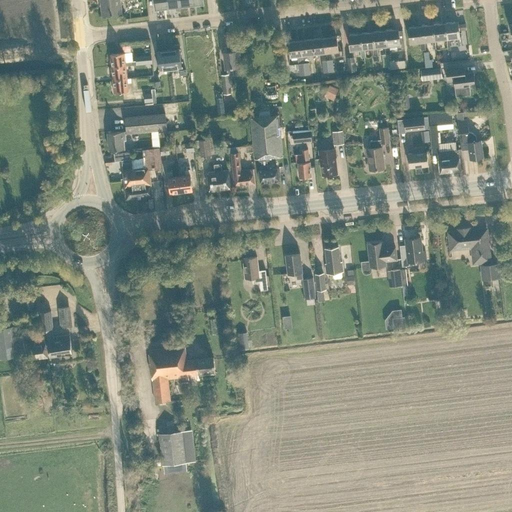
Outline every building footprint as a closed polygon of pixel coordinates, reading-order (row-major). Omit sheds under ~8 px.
[(119,0),(101,0),(103,14),(121,12),(119,0)] [(166,0),(154,0),(156,8),(168,7),(166,0)] [(458,23),(458,21),(445,23),(447,38),(449,38),(457,37),(458,45),(462,45),(461,36),(460,36),(459,30),(458,23)] [(450,46),(449,38),(447,38),(445,23),(433,24),(435,40),(437,39),(444,39),(445,47),(450,46)] [(438,48),(437,39),(435,40),(433,24),(421,26),(423,41),(424,41),(432,40),(433,48),(438,48)] [(425,49),(424,41),(423,41),(421,26),(408,27),(410,43),(420,42),(421,50),(425,49)] [(403,29),(398,30),(398,28),(386,30),(387,45),(389,45),(397,44),(397,49),(405,48),(403,29)] [(390,53),(389,45),(387,45),(386,30),(373,31),(375,47),(377,47),(385,46),(386,54),(386,60),(389,60),(388,54),(390,53)] [(378,55),(377,47),(375,47),(373,31),(361,33),(363,48),(365,48),(372,47),(374,60),(377,60),(377,55),(378,55)] [(366,56),(365,48),(363,48),(361,33),(348,34),(350,50),(360,49),(361,57),(366,56)] [(326,52),(338,51),(336,36),(324,37),(326,52)] [(314,53),(326,52),(324,37),(313,39),(314,53)] [(303,55),(314,53),(313,39),(301,40),(303,55)] [(303,55),(301,40),(289,42),(291,56),(297,55),(298,64),(294,65),(295,75),(300,74),(300,75),(305,74),(304,63),(303,55)] [(152,63),(151,55),(150,45),(143,46),(144,56),(135,57),(136,60),(125,61),(125,52),(110,54),(111,67),(126,65),(126,66),(136,65),(136,64),(152,63)] [(228,74),(229,75),(233,74),(232,67),(238,66),(237,58),(240,58),(239,50),(237,50),(231,51),(230,46),(223,47),(226,68),(227,74),(228,74)] [(172,49),(168,50),(170,68),(182,67),(182,66),(180,49),(180,48),(172,49)] [(159,70),(170,68),(168,50),(160,51),(156,51),(156,52),(157,52),(159,69),(159,70)] [(355,71),(354,56),(347,57),(348,71),(355,71)] [(406,61),(390,63),(390,69),(407,67),(406,61)] [(126,72),(126,66),(126,65),(111,67),(112,79),(127,78),(133,77),(133,72),(126,72)] [(442,78),(441,67),(420,69),(422,80),(442,78)] [(448,80),(454,80),(456,94),(464,93),(466,95),(468,94),(470,92),(469,89),(475,88),(473,72),(464,74),(463,67),(447,69),(448,80)] [(224,94),(230,93),(231,93),(230,89),(229,78),(229,75),(228,74),(227,74),(222,74),(223,90),(224,94)] [(127,78),(112,79),(114,92),(128,91),(127,78)] [(339,88),(330,84),(324,96),(333,100),(339,88)] [(277,96),(276,85),(267,86),(268,97),(277,96)] [(156,102),(155,88),(151,89),(151,93),(144,94),(145,102),(145,105),(153,104),(153,103),(156,102)] [(223,97),(216,98),(218,112),(224,112),(223,97)] [(165,130),(179,128),(177,102),(164,103),(165,113),(125,117),(127,133),(165,130)] [(457,119),(464,119),(463,116),(469,115),(468,111),(457,112),(457,119)] [(278,115),(260,117),(259,112),(253,113),(254,117),(250,118),(254,159),(259,158),(259,161),(262,160),(262,166),(260,166),(260,170),(258,171),(259,183),(279,181),(277,169),(273,169),(272,165),(267,165),(266,158),(282,156),(278,115)] [(458,149),(439,151),(437,125),(453,123),(452,112),(429,114),(430,124),(432,152),(437,152),(440,172),(460,170),(458,149)] [(425,128),(424,117),(398,120),(399,131),(425,128)] [(481,140),(476,141),(476,135),(473,133),(469,132),(467,119),(458,121),(461,147),(468,146),(470,159),(483,157),(481,140)] [(381,143),(390,142),(388,127),(379,128),(381,139),(369,141),(370,148),(366,148),(367,157),(368,156),(369,170),(384,168),(381,143)] [(312,141),(311,130),(293,132),(294,143),(312,141)] [(124,140),(126,140),(125,131),(107,133),(109,150),(124,149),(124,140)] [(334,144),(343,143),(342,131),(333,132),(334,144)] [(201,156),(211,154),(209,138),(199,140),(201,156)] [(187,152),(194,151),(194,143),(186,144),(187,152)] [(176,159),(175,144),(168,145),(160,146),(162,161),(176,159)] [(429,171),(428,165),(427,152),(424,152),(424,146),(413,147),(414,153),(408,154),(409,167),(420,166),(421,172),(429,171)] [(152,196),(149,169),(162,167),(159,147),(142,149),(144,159),(131,161),(132,169),(134,168),(137,198),(152,196)] [(337,174),(335,157),(337,157),(336,148),(320,150),(320,158),(321,166),(322,166),(323,175),(337,174)] [(299,178),(311,176),(310,161),(309,161),(308,149),(301,149),(303,162),(298,162),(299,178)] [(253,169),(240,171),(239,165),(240,165),(238,152),(235,152),(230,153),(234,186),(254,183),(253,169)] [(126,199),(137,198),(134,168),(132,169),(131,161),(122,162),(123,169),(122,169),(126,199)] [(209,191),(230,188),(228,170),(222,170),(221,164),(214,164),(215,171),(207,172),(209,191)] [(181,192),(192,191),(190,175),(191,175),(190,169),(185,169),(186,175),(179,176),(181,192)] [(181,192),(179,176),(173,177),(172,171),(167,172),(167,178),(168,178),(170,194),(181,192)] [(474,263),(490,261),(486,229),(449,233),(451,249),(469,247),(472,249),(474,263)] [(420,237),(405,239),(406,245),(399,245),(402,266),(409,265),(408,262),(426,260),(425,251),(421,251),(420,237)] [(372,268),(372,267),(385,265),(385,261),(397,259),(395,246),(387,247),(387,249),(383,249),(382,242),(368,243),(370,260),(361,261),(362,269),(362,271),(364,273),(366,274),(370,273),(372,271),(372,268)] [(341,271),(343,271),(342,262),(340,262),(338,247),(325,248),(327,264),(325,264),(326,273),(333,272),(333,277),(335,278),(341,277),(342,276),(341,271)] [(302,272),(300,253),(285,255),(288,274),(296,273),(297,279),(303,278),(302,272)] [(259,270),(257,256),(243,258),(245,278),(252,277),(253,283),(260,282),(261,290),(268,289),(265,270),(259,270)] [(501,278),(499,263),(480,265),(481,280),(501,278)] [(354,275),(353,269),(347,270),(348,276),(347,276),(347,284),(355,283),(354,275)] [(402,286),(400,269),(387,270),(389,287),(402,286)] [(317,289),(325,289),(323,273),(315,274),(317,289)] [(194,301),(191,277),(179,279),(182,302),(194,301)] [(316,297),(313,277),(302,279),(305,299),(316,297)] [(29,295),(29,291),(25,292),(25,296),(24,296),(25,312),(35,311),(33,295),(29,295)] [(72,326),(71,306),(58,307),(60,327),(72,326)] [(38,312),(40,329),(53,328),(51,310),(38,312)] [(394,329),(406,328),(404,316),(392,317),(394,329)] [(0,357),(18,355),(14,325),(0,326),(0,357)] [(239,333),(241,345),(248,344),(247,332),(239,333)] [(48,356),(45,338),(45,335),(33,337),(34,342),(26,343),(28,359),(48,356)] [(50,356),(72,353),(70,339),(69,335),(50,337),(50,341),(48,342),(50,356)] [(168,378),(188,376),(188,380),(199,378),(198,374),(215,372),(214,357),(187,360),(185,346),(149,350),(152,380),(153,380),(155,402),(170,400),(168,378)] [(163,464),(186,461),(183,431),(159,434),(163,464)]
